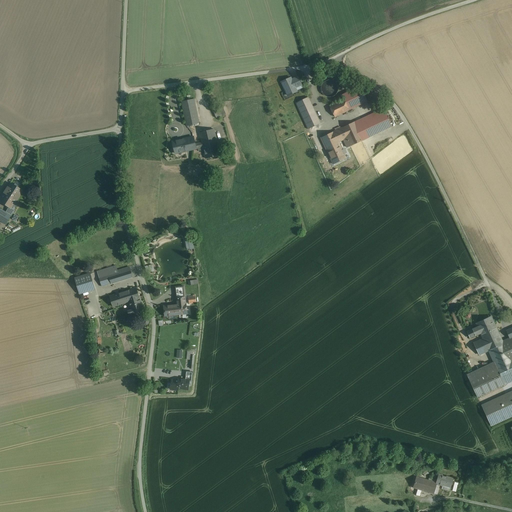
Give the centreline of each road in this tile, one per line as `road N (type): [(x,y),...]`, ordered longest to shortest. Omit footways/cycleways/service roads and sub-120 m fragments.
road 1 (residential): [(146,511),(140,458),(154,324),(123,214),(120,128)]
road 2 (residential): [(123,91),(322,63),(473,0)]
